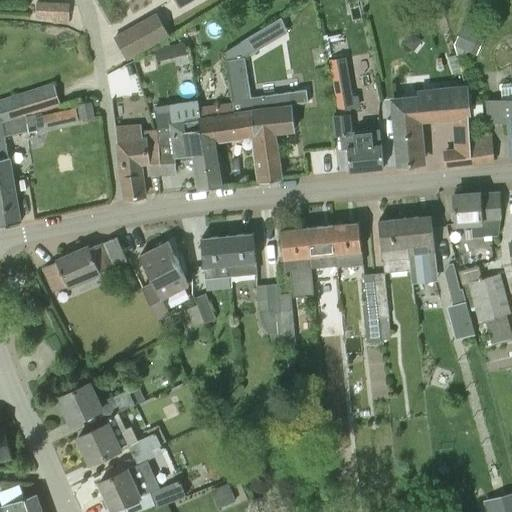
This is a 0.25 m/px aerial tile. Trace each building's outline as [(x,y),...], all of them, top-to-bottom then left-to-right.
[(69,3),(36,3),(36,20),(47,20),(47,24),(69,24),(69,3)] [(148,47),(168,36),(156,14),(137,25),(148,47)] [(308,101),(306,88),(253,96),(249,74),(256,72),(253,54),(290,32),(282,17),(225,52),(233,102),(236,125),(264,121),(265,131),(274,131),(274,132),(295,129),(291,104),(308,101)] [(454,45),(457,54),(458,59),(468,60),(468,52),(477,55),(485,35),(463,25),(454,45)] [(462,72),(458,59),(457,54),(448,57),(453,74),(462,72)] [(348,75),(333,77),(338,110),(353,107),(348,75)] [(511,85),(501,86),(503,101),(488,102),(489,122),(511,120),(511,133),(511,85)] [(446,167),(473,163),(472,151),(466,88),(425,91),(426,97),(394,100),(399,166),(421,164),(416,120),(454,116),(457,152),(444,155),(446,167)] [(0,119),(1,123),(35,114),(42,111),(38,96),(0,107),(0,119)] [(81,118),(93,116),(91,102),(79,104),(81,118)] [(281,179),(274,132),(274,131),(265,131),(264,121),(236,125),(233,102),(200,107),(201,117),(205,140),(215,139),(253,134),(257,162),(260,182),(281,179)] [(43,115),(45,126),(78,118),(76,108),(43,115)] [(0,122),(0,186),(13,185),(5,136),(38,130),(35,114),(1,123),(0,122)] [(348,133),(352,133),(350,115),(335,117),(336,134),(348,133)] [(221,187),(215,139),(205,140),(201,117),(169,122),(170,126),(156,128),(160,143),(159,172),(176,171),(176,158),(195,155),(200,190),(221,187)] [(156,128),(140,131),(139,125),(116,128),(120,163),(126,199),(145,196),(140,162),(150,162),(150,172),(159,172),(160,143),(156,128)] [(381,144),(380,144),(378,130),(352,133),(348,133),(349,147),(347,147),(350,171),(384,168),(381,144)] [(472,151),(473,163),(494,161),(493,149),(472,151)] [(0,186),(0,227),(20,224),(13,185),(0,186)] [(474,223),(475,236),(503,234),(500,192),(454,195),(456,224),(474,223)] [(436,264),(434,242),(431,215),(405,217),(410,266),(411,266),(436,264)] [(384,261),(384,271),(385,272),(411,269),(411,266),(410,266),(405,217),(379,220),(382,248),(380,248),(382,261),(384,261)] [(363,263),(362,250),(359,222),(335,224),(336,253),(338,266),(363,263)] [(312,268),(338,266),(336,253),(335,224),(307,227),(312,268)] [(314,295),(312,268),(307,227),(281,230),(285,271),(290,270),(292,297),(314,295)] [(232,274),(258,272),(254,232),(228,235),(232,274)] [(211,276),(232,274),(228,235),(201,238),(204,264),(211,276)] [(127,259),(125,256),(118,237),(44,267),(55,290),(115,265),(127,259)] [(178,263),(179,263),(168,241),(140,255),(153,281),(143,286),(159,318),(170,313),(163,297),(188,284),(178,263)] [(445,271),(457,319),(470,316),(463,288),(461,289),(454,262),(449,264),(445,271)] [(511,313),(501,273),(469,282),(466,270),(459,272),(470,311),(475,309),(478,323),(507,314),(511,313)] [(379,317),(381,339),(390,339),(388,316),(390,316),(388,299),(385,272),(374,273),(377,300),(379,317)] [(367,301),(363,301),(367,340),(381,339),(379,317),(377,300),(374,273),(364,274),(367,301)] [(294,341),(292,324),(289,282),(257,285),(259,312),(263,326),(272,335),(279,334),(279,342),(294,341)] [(205,323),(217,318),(206,293),(195,298),(205,323)] [(279,342),(279,334),(272,335),(270,335),(271,343),(279,342)] [(138,385),(99,402),(90,383),(59,397),(71,423),(101,409),(105,418),(119,412),(145,399),(138,385)] [(128,446),(134,458),(167,442),(160,425),(150,429),(152,434),(138,440),(132,426),(126,428),(119,412),(105,418),(108,423),(78,437),(90,464),(128,446)] [(0,460),(12,457),(7,437),(1,438),(0,435),(0,460)] [(150,492),(157,507),(186,495),(180,479),(160,488),(148,460),(99,483),(112,510),(150,492)] [(236,500),(229,483),(210,491),(218,508),(236,500)] [(42,511),(36,493),(13,501),(0,506),(0,511),(42,511)] [(511,511),(511,494),(486,502),(488,511),(511,511)]
